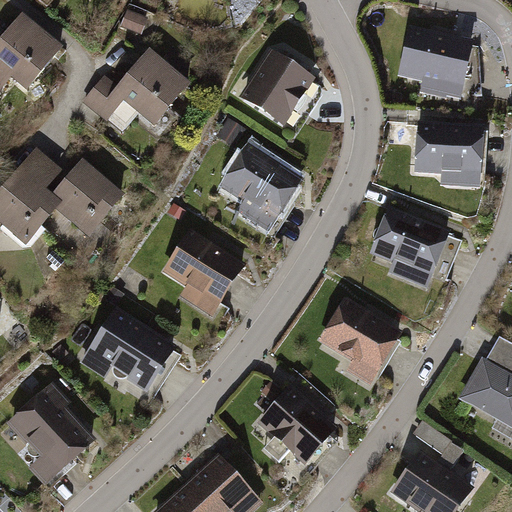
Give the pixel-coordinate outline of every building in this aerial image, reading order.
[(30,0),(49,15),(59,3),(55,0),(30,0)] [(33,95),(68,55),(27,20),(0,50),(0,100),(17,81),(33,95)] [(476,35),(405,25),(399,68),(470,77),(476,35)] [(276,41),(242,95),(292,126),(326,73),(276,41)] [(159,132),(195,89),(153,55),(120,95),(107,84),(86,111),(124,142),(143,119),(159,132)] [(490,130),(419,127),(417,174),(447,175),(446,187),(488,188),(490,130)] [(242,139),(227,131),(221,141),(236,150),(242,139)] [(223,200),(279,233),(308,185),(252,151),(223,200)] [(0,207),(0,228),(30,253),(62,214),(53,207),(45,201),(64,177),(40,158),(0,207)] [(96,242),(129,202),(85,167),(53,207),(62,214),(96,242)] [(460,235),(394,210),(377,255),(400,264),(397,273),(440,289),(460,235)] [(184,294),(219,315),(250,265),(193,230),(170,267),(192,280),(184,294)] [(403,335),(341,301),(319,341),(342,353),(335,366),(375,387),(403,335)] [(92,363),(154,401),(185,350),(123,312),(92,363)] [(465,403),(511,430),(511,338),(506,335),(465,403)] [(252,425),(305,473),(344,431),(291,383),(252,425)] [(52,490),(106,442),(55,387),(15,423),(42,452),(29,464),(52,490)] [(431,422),(421,437),(448,457),(459,442),(431,422)] [(417,511),(464,511),(481,488),(426,451),(398,493),(420,508),(417,511)] [(218,511),(256,511),(269,500),(222,452),(190,483),(218,511)] [(218,511),(190,483),(159,511),(218,511)]
